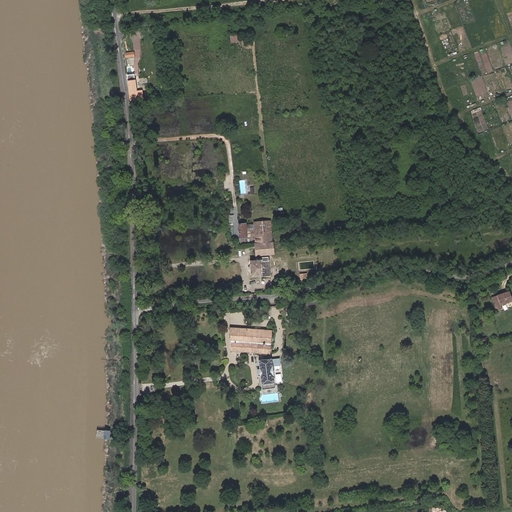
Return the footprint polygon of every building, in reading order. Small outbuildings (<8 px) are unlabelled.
[(135,76),(128,77),(131,100),(143,99),(142,90),(137,91),(135,76)] [(255,235),(256,243),(274,241),(273,233),(274,232),(274,230),(273,230),(272,227),(274,227),(273,223),(271,223),(271,218),(254,220),(254,222),(245,223),(245,221),(239,222),(239,229),(238,229),(238,232),(241,232),(241,237),(247,237),(247,236),(255,235)] [(275,253),(274,241),(256,243),(256,255),(275,253)] [(258,257),(257,259),(251,260),(252,276),(272,274),(271,259),(269,259),(269,257),(261,257),(261,259),(260,257),(258,257)] [(501,308),(507,307),(506,302),(511,300),(511,289),(497,294),(501,308)] [(273,329),(230,326),(232,350),(271,352),(273,329)] [(281,364),(280,357),(271,357),(259,358),(260,366),(259,367),(260,376),(261,376),(263,388),(274,386),(273,375),(275,375),(273,366),(272,366),(272,365),(281,364)]
